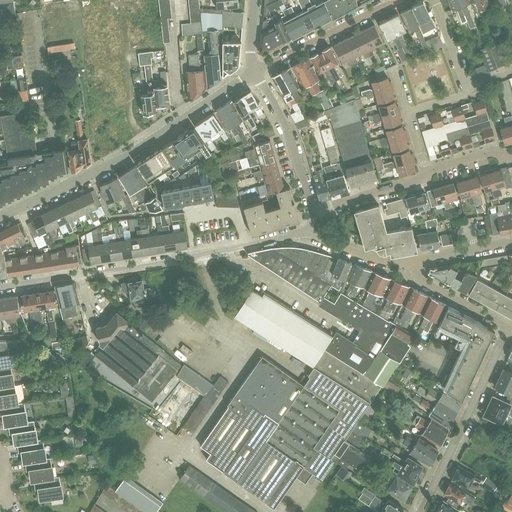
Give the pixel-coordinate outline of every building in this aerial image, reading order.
[(0,0),(0,17),(16,15),(13,0),(0,0)] [(216,0),(217,9),(237,7),(236,0),(216,0)] [(281,0),(277,0),(273,2),(276,8),(280,7),(282,11),(286,9),(284,5),(281,0)] [(299,13),(308,31),(315,27),(306,7),(302,0),(297,0),(303,11),(299,13)] [(315,27),(324,22),(315,5),(315,4),(311,5),(308,0),(302,0),(306,7),(315,27)] [(324,0),(324,1),(332,18),(335,17),(362,3),(368,0),(324,0)] [(448,0),(453,10),(456,8),(463,24),(467,22),(465,15),(458,0),(448,0)] [(458,0),(465,15),(467,22),(470,28),(475,26),(466,4),(469,3),(468,0),(458,0)] [(481,0),(470,0),(471,2),(476,0),(480,10),(484,21),(482,22),(485,33),(493,30),(486,11),(481,0)] [(481,0),(486,11),(491,9),(487,0),(481,0)] [(315,5),(324,22),(332,18),(324,1),(315,5)] [(273,2),(266,6),(269,12),(276,8),(273,2)] [(431,19),(423,2),(412,7),(424,32),(435,26),(431,19)] [(299,35),(308,31),(299,13),(295,16),(290,7),(286,9),(299,35)] [(200,21),(201,33),(202,36),(207,35),(209,54),(204,54),(207,86),(220,78),(217,53),(220,53),(218,35),(222,34),(222,25),(222,18),(222,16),(222,10),(199,8),(199,10),(200,16),(200,21)] [(425,41),(411,8),(401,13),(410,32),(414,30),(425,52),(430,50),(429,50),(425,41)] [(282,18),(283,21),(291,40),(299,35),(286,9),(282,11),(284,15),(281,17),(282,18)] [(171,11),(160,13),(161,18),(162,32),(169,31),(167,18),(172,17),(171,11)] [(398,14),(388,19),(391,24),(392,24),(395,30),(393,30),(396,36),(397,36),(405,53),(409,51),(401,33),(407,31),(398,14)] [(275,15),(271,17),(275,26),(284,43),(291,40),(283,21),(282,18),(278,20),(276,17),(275,15)] [(222,18),(222,25),(232,26),(233,17),(222,16),(222,18)] [(284,43),(275,26),(270,28),(266,19),(262,21),(259,52),(262,55),(284,43)] [(403,62),(408,59),(405,53),(397,36),(396,36),(393,30),(395,30),(392,24),(391,24),(388,19),(379,23),(388,40),(393,38),(398,49),(397,50),(403,62)] [(191,22),(181,23),(182,35),(196,33),(201,33),(200,21),(191,22)] [(375,25),(367,29),(376,47),(378,45),(380,50),(386,47),(375,25)] [(18,35),(17,26),(6,28),(7,36),(18,35)] [(376,47),(367,29),(359,33),(370,56),(374,54),(371,49),(376,47)] [(507,64),(499,44),(494,32),(490,34),(494,44),(496,43),(496,45),(489,48),(489,50),(491,54),(497,68),(507,64)] [(365,58),(370,56),(359,33),(351,37),(359,55),(362,53),(365,58)] [(355,57),(359,55),(351,37),(342,41),(353,64),(357,62),(355,57)] [(223,41),(223,55),(240,55),(242,41),(238,41),(232,41),(229,41),(227,41),(223,41)] [(342,41),(334,45),(343,63),(346,61),(349,66),(353,64),(342,41)] [(74,42),(47,46),(48,53),(70,49),(70,47),(75,46),(74,42)] [(329,47),(322,51),(323,52),(321,53),(325,61),(324,62),(327,68),(329,67),(331,71),(330,71),(331,73),(330,73),(332,77),(333,77),(335,81),(340,79),(334,67),(332,68),(331,66),(337,63),(329,47)] [(489,50),(481,53),(482,57),(488,71),(497,68),(491,54),(489,50)] [(138,60),(151,59),(154,58),(153,52),(138,54),(138,60)] [(318,55),(317,53),(310,57),(318,72),(326,69),(326,70),(325,71),(331,83),(335,81),(333,77),(332,77),(330,73),(331,73),(330,71),(331,71),(329,67),(327,68),(324,62),(325,61),(321,53),(318,55)] [(197,92),(193,54),(189,54),(190,71),(186,71),(188,94),(190,100),(198,94),(197,92)] [(198,54),(193,54),(197,92),(198,94),(206,87),(204,69),(200,70),(198,54)] [(12,56),(13,68),(24,66),(22,55),(12,56)] [(223,55),(223,76),(237,67),(239,64),(240,55),(223,55)] [(308,58),(300,62),(316,92),(320,90),(315,80),(318,78),(308,58)] [(300,62),(292,66),(303,87),(307,85),(312,94),(315,100),(319,98),(316,92),(300,62)] [(476,68),(479,75),(488,72),(485,64),(476,68)] [(299,87),(289,68),(281,72),(297,101),(301,99),(295,89),(299,87)] [(153,80),(154,87),(156,107),(164,106),(164,103),(168,103),(166,83),(164,83),(164,80),(166,80),(165,71),(160,72),(161,79),(153,80)] [(281,72),(272,76),(282,95),(281,95),(285,103),(290,101),(292,104),(297,101),(281,72)] [(19,89),(27,88),(25,77),(17,78),(19,89)] [(366,94),(366,95),(393,86),(391,81),(389,81),(388,77),(372,82),(374,89),(372,90),(370,89),(361,91),(362,95),(366,94)] [(157,110),(156,107),(154,87),(153,80),(148,81),(149,94),(141,95),(143,112),(144,113),(147,114),(151,114),(153,112),(152,110),(157,110)] [(366,95),(367,98),(373,97),(374,95),(375,94),(378,102),(394,97),(392,93),(395,92),(393,86),(366,95)] [(16,101),(19,101),(28,99),(26,88),(19,89),(14,90),(16,101)] [(241,96),(240,96),(248,111),(254,107),(259,115),(263,113),(251,90),(246,93),(245,92),(241,94),(241,96)] [(327,95),(319,98),(325,111),(333,107),(327,95)] [(235,99),(234,100),(244,119),(246,117),(251,128),(256,125),(248,111),(240,96),(239,97),(238,96),(235,98),(235,99)] [(362,120),(355,98),(352,99),(346,102),(333,107),(325,111),(324,111),(326,118),(330,117),(351,186),(377,178),(359,121),(362,120)] [(477,114),(465,118),(467,126),(489,119),(483,100),(474,103),(477,114)] [(232,101),(224,106),(240,139),(241,139),(243,144),(248,142),(238,122),(242,120),(232,101)] [(373,118),(374,119),(401,111),(399,105),(397,106),(395,101),(379,106),(381,114),(380,114),(377,113),(368,116),(369,120),(373,118)] [(240,139),(224,106),(216,111),(226,129),(229,127),(234,136),(237,141),(240,139)] [(456,121),(443,124),(446,133),(467,126),(465,118),(463,110),(462,107),(452,109),(456,121)] [(300,109),(291,114),(296,122),(305,118),(300,109)] [(6,148),(7,163),(0,164),(0,203),(6,203),(6,200),(15,198),(14,196),(23,194),(23,192),(32,190),(32,188),(41,186),(40,184),(49,182),(49,177),(58,176),(57,173),(66,171),(63,149),(37,153),(30,111),(0,116),(3,133),(3,132),(4,139),(6,148)] [(324,111),(316,115),(319,122),(326,118),(324,111)] [(402,116),(401,111),(374,119),(375,123),(380,121),(381,119),(383,118),(385,126),(401,121),(400,117),(402,116)] [(213,113),(203,119),(213,134),(218,131),(224,140),(228,138),(213,113)] [(422,131),(424,139),(446,133),(443,124),(441,116),(440,113),(431,116),(434,127),(422,131)] [(319,122),(316,115),(307,118),(310,125),(319,122)] [(511,143),(511,130),(508,116),(503,118),(505,122),(507,124),(508,125),(500,128),(505,144),(510,142),(511,144),(511,143)] [(305,118),(296,122),(299,129),(310,125),(307,118),(307,117),(305,118)] [(211,150),(216,146),(209,137),(213,134),(203,119),(194,125),(211,150)] [(489,119),(467,126),(470,134),(482,131),(486,143),(495,140),(489,119)] [(380,139),(381,143),(408,135),(406,129),(404,130),(403,125),(386,130),(389,138),(387,139),(384,137),(380,139)] [(79,140),(83,165),(85,164),(86,164),(90,163),(90,162),(91,161),(87,137),(83,138),(81,126),(77,126),(79,140)] [(446,133),(448,141),(461,137),(464,149),(474,146),(473,143),(470,134),(467,126),(446,133)] [(184,134),(183,134),(196,154),(201,150),(206,156),(211,153),(193,128),(190,130),(189,130),(188,131),(187,130),(183,133),(184,134)] [(259,132),(262,137),(263,139),(275,135),(273,128),(259,132)] [(329,128),(321,130),(331,163),(339,161),(329,128)] [(451,150),(448,141),(446,133),(424,139),(427,148),(439,144),(442,156),(452,153),(451,150)] [(173,140),(172,140),(186,161),(196,154),(183,134),(182,135),(181,135),(178,136),(178,137),(177,138),(177,139),(174,141),(173,140)] [(408,135),(381,143),(382,147),(387,145),(388,143),(390,142),(392,151),(409,146),(407,141),(409,140),(408,135)] [(77,168),(78,169),(82,167),(82,165),(83,165),(79,140),(71,141),(72,149),(68,149),(71,170),(77,168)] [(162,147),(174,165),(176,168),(186,161),(172,140),(162,147)] [(253,144),(255,148),(255,151),(247,153),(249,157),(273,150),(270,140),(253,144)] [(174,165),(162,147),(161,148),(159,150),(159,149),(154,153),(165,171),(174,165)] [(230,161),(237,159),(234,148),(227,150),(230,161)] [(273,150),(249,157),(246,158),(249,167),(259,164),(276,159),(273,150)] [(383,164),(384,168),(415,159),(413,154),(411,154),(410,150),(393,154),(396,162),(394,163),(392,162),(383,164)] [(145,158),(157,176),(165,171),(154,153),(153,153),(151,155),(150,155),(145,158)] [(227,153),(217,159),(221,165),(222,164),(223,170),(224,177),(232,175),(227,153)] [(377,170),(384,168),(380,156),(374,158),(377,170)] [(157,176),(145,158),(145,159),(142,160),(136,164),(148,182),(157,176)] [(253,172),(254,176),(260,175),(262,174),(279,169),(276,159),(259,164),(261,170),(253,172)] [(415,159),(388,167),(389,171),(393,170),(394,176),(400,175),(416,170),(414,165),(416,165),(415,159)] [(332,165),(340,195),(349,193),(347,187),(343,175),(340,162),(336,163),(332,164),(332,165)] [(313,176),(320,201),(331,198),(320,163),(314,165),(317,175),(313,176)] [(135,165),(127,170),(144,199),(149,196),(143,186),(147,184),(135,165)] [(332,198),(340,195),(332,165),(324,167),(328,179),(327,179),(332,198)] [(495,168),(490,169),(498,196),(502,195),(501,190),(498,189),(498,187),(505,185),(505,187),(511,185),(508,170),(501,172),(500,169),(496,170),(495,168)] [(262,174),(260,175),(261,179),(263,178),(265,184),(282,179),(279,169),(262,174)] [(494,197),(498,196),(490,169),(484,171),(485,174),(480,175),(485,191),(493,189),(493,191),(492,193),(494,197)] [(140,201),(144,199),(127,170),(119,176),(130,194),(134,192),(140,201)] [(244,176),(242,170),(234,172),(236,178),(244,176)] [(472,175),(466,177),(474,203),(475,206),(483,203),(480,193),(482,192),(477,176),(472,177),(472,175)] [(117,177),(109,181),(117,198),(122,196),(130,212),(136,211),(127,193),(125,194),(117,177)] [(466,177),(461,178),(461,181),(457,182),(461,198),(469,196),(470,198),(468,200),(469,205),(474,203),(466,177)] [(265,184),(257,186),(260,196),(268,194),(276,192),(285,189),(282,179),(265,184)] [(117,198),(109,181),(101,185),(102,188),(100,189),(106,203),(111,201),(117,198)] [(210,181),(200,183),(203,199),(204,199),(209,198),(213,197),(210,181)] [(200,183),(190,185),(194,201),(200,200),(203,199),(200,183)] [(453,183),(442,187),(449,208),(454,206),(452,201),(457,199),(453,183)] [(190,185),(181,187),(184,203),(185,203),(190,202),(194,201),(190,185)] [(181,187),(171,189),(174,205),(184,203),(181,187)] [(262,201),(244,206),(252,235),(299,221),(290,187),(285,189),(276,192),(280,206),(265,210),(262,201)] [(449,208),(442,187),(433,189),(433,190),(427,191),(432,207),(444,203),(445,209),(449,208)] [(171,189),(161,191),(164,207),(174,205),(171,189)] [(91,192),(82,196),(92,218),(93,222),(97,220),(99,219),(100,219),(99,216),(97,211),(94,212),(93,210),(98,207),(91,192)] [(216,206),(224,207),(222,192),(214,192),(216,206)] [(230,192),(222,192),(224,207),(231,207),(230,192)] [(231,207),(239,207),(236,192),(230,192),(231,207)] [(424,208),(429,206),(425,193),(421,194),(420,192),(415,194),(420,211),(425,210),(424,208)] [(410,197),(406,198),(410,212),(413,211),(416,222),(420,221),(423,221),(422,215),(420,211),(415,194),(410,196),(410,197)] [(88,220),(92,218),(82,196),(72,201),(79,216),(85,213),(88,220)] [(156,196),(145,201),(149,210),(162,208),(156,196)] [(408,213),(404,198),(386,203),(388,208),(384,209),(386,215),(399,212),(401,218),(408,216),(408,213)] [(72,201),(62,205),(72,227),(76,226),(73,219),(79,216),(72,201)] [(142,211),(149,210),(145,201),(139,204),(142,211)] [(503,216),(497,218),(496,213),(489,214),(491,225),(492,235),(511,231),(507,209),(506,203),(497,205),(498,210),(502,210),(503,216)] [(62,205),(52,209),(59,225),(65,222),(70,233),(73,231),(72,227),(62,205)] [(412,226),(386,231),(379,205),(356,212),(366,246),(367,246),(376,244),(376,247),(377,248),(377,249),(378,250),(379,251),(380,252),(381,252),(382,253),(383,253),(384,253),(385,253),(386,253),(386,251),(391,250),(391,254),(416,250),(412,226)] [(52,209),(42,214),(52,236),(54,240),(58,238),(53,228),(59,225),(52,209)] [(171,221),(185,219),(184,213),(171,215),(171,221)] [(27,224),(34,238),(39,235),(39,234),(44,232),(45,234),(43,235),(47,244),(54,241),(54,240),(52,236),(42,214),(32,219),(33,221),(27,224)] [(426,221),(430,248),(436,247),(436,246),(440,245),(437,228),(438,222),(437,218),(427,220),(426,220),(426,221)] [(117,233),(119,233),(123,257),(134,255),(131,239),(125,240),(124,232),(123,225),(118,226),(117,220),(115,220),(117,233)] [(430,248),(426,221),(423,221),(420,221),(422,232),(418,233),(420,249),(425,248),(425,249),(430,248)] [(25,232),(21,222),(0,231),(0,276),(7,275),(5,259),(4,254),(2,249),(15,242),(17,246),(29,240),(27,234),(24,236),(22,233),(25,232)] [(159,234),(152,235),(155,252),(166,251),(162,226),(162,224),(161,223),(157,224),(159,234)] [(176,249),(187,247),(184,223),(179,224),(180,231),(174,232),(176,249)] [(176,249),(174,232),(167,233),(167,231),(169,231),(168,225),(166,225),(162,226),(166,251),(176,249)] [(96,228),(98,237),(102,260),(112,259),(110,242),(103,243),(102,236),(101,226),(96,228)] [(93,242),(95,242),(95,244),(88,245),(88,247),(82,248),(84,262),(90,261),(91,262),(102,260),(98,237),(96,228),(91,230),(92,233),(93,242)] [(149,228),(140,230),(144,254),(155,252),(152,235),(150,236),(149,228)] [(131,239),(134,255),(144,254),(140,230),(136,230),(138,238),(131,239)] [(110,242),(112,259),(123,257),(119,233),(117,233),(115,234),(116,241),(110,242)] [(453,244),(450,234),(440,236),(442,246),(453,244)] [(66,246),(66,249),(68,266),(82,264),(79,244),(66,246)] [(312,251),(305,249),(301,248),(297,248),(281,248),(278,248),(273,249),(248,253),(248,255),(319,302),(327,306),(362,327),(351,345),(334,335),(324,349),(382,385),(383,385),(395,367),(399,362),(409,345),(407,344),(414,335),(341,291),(334,302),(324,296),(331,285),(328,283),(333,272),(326,269),(331,256),(322,254),(316,252),(312,251)] [(51,255),(53,268),(68,266),(66,249),(51,252),(51,255)] [(53,268),(51,255),(51,252),(42,253),(42,256),(44,270),(53,268)] [(23,256),(26,272),(44,270),(42,256),(42,253),(36,254),(23,256)] [(23,256),(5,259),(7,275),(26,272),(23,256)] [(507,256),(483,260),(480,267),(508,263),(507,256)] [(337,263),(333,272),(328,283),(331,285),(339,290),(352,263),(338,259),(337,263)] [(457,289),(466,293),(476,276),(477,276),(479,270),(477,269),(480,260),(470,262),(465,271),(463,276),(462,278),(462,279),(457,289)] [(349,295),(363,267),(355,263),(347,280),(351,282),(346,293),(349,295)] [(451,266),(430,269),(428,273),(435,276),(444,280),(444,281),(452,285),(456,287),(456,288),(457,289),(462,279),(462,278),(463,276),(461,275),(459,278),(454,276),(458,269),(451,266)] [(372,270),(363,267),(349,295),(353,298),(357,290),(359,285),(364,287),(372,270)] [(370,290),(366,298),(363,304),(367,306),(382,275),(373,271),(365,288),(370,290)] [(380,302),(374,300),(378,293),(382,295),(390,278),(382,275),(367,306),(371,308),(376,310),(380,302)] [(132,298),(139,296),(146,295),(146,297),(150,296),(163,304),(168,298),(155,290),(154,290),(149,287),(144,288),(142,279),(137,279),(134,277),(131,277),(129,280),(129,282),(122,283),(123,290),(125,291),(130,290),(132,298)] [(468,294),(482,301),(491,285),(477,278),(468,294)] [(385,306),(383,310),(387,312),(389,307),(401,283),(392,279),(384,296),(389,298),(385,306)] [(74,282),(64,283),(68,300),(72,315),(77,314),(75,303),(79,302),(74,282)] [(72,315),(68,300),(64,283),(54,285),(59,301),(58,301),(62,318),(72,315)] [(409,286),(401,283),(389,307),(387,312),(391,314),(393,308),(395,309),(399,302),(402,303),(409,286)] [(495,309),(504,293),(491,285),(482,301),(495,309)] [(420,291),(418,291),(411,287),(403,304),(407,306),(403,314),(401,319),(396,316),(393,322),(402,327),(405,320),(420,291)] [(369,404),(382,385),(324,349),(334,335),(264,291),(262,294),(252,288),(234,316),(288,351),(313,367),(307,376),(309,377),(304,385),(287,374),(260,356),(199,444),(210,452),(206,458),(274,506),(295,476),(306,483),(308,480),(312,483),(316,477),(321,481),(335,460),(316,447),(315,448),(313,446),(326,426),(345,439),(350,431),(358,420),(363,412),(369,403),(369,404)] [(51,305),(56,305),(54,290),(44,291),(47,306),(49,320),(51,338),(56,337),(51,305)] [(42,292),(32,293),(36,323),(41,322),(39,308),(47,306),(44,291),(42,292)] [(427,295),(420,291),(405,320),(409,321),(415,310),(419,312),(427,295)] [(22,295),(17,296),(19,311),(29,309),(31,323),(36,323),(32,293),(22,295)] [(511,309),(511,297),(504,293),(495,309),(508,316),(511,309)] [(19,311),(17,296),(17,295),(8,297),(12,322),(16,322),(15,316),(20,315),(19,311)] [(437,300),(429,296),(421,313),(425,315),(418,331),(416,330),(413,334),(418,337),(421,333),(423,330),(424,327),(437,300)] [(8,297),(0,298),(0,305),(2,318),(6,318),(7,323),(12,322),(8,297)] [(440,302),(437,300),(424,327),(423,330),(427,332),(433,320),(438,322),(446,305),(440,302)] [(445,376),(442,382),(440,387),(461,400),(463,397),(468,386),(469,383),(474,373),(475,370),(481,359),(482,356),(481,356),(493,330),(484,325),(482,324),(474,320),(463,314),(448,306),(436,330),(438,331),(439,328),(445,330),(443,333),(449,336),(451,337),(453,334),(453,335),(454,334),(458,337),(455,345),(454,345),(454,346),(458,348),(457,348),(458,349),(455,354),(458,356),(455,361),(455,360),(449,375),(446,373),(445,376)] [(182,365),(117,312),(106,325),(97,328),(100,341),(99,342),(102,344),(94,355),(139,391),(152,402),(182,365)] [(139,327),(143,331),(150,322),(146,319),(139,327)] [(0,365),(11,364),(18,363),(18,360),(17,358),(16,357),(15,356),(13,355),(11,355),(10,355),(7,339),(0,338),(0,365)] [(52,342),(52,349),(65,347),(64,340),(52,342)] [(29,362),(19,364),(19,366),(20,368),(21,369),(23,370),(25,371),(27,371),(31,371),(29,362)] [(11,364),(0,365),(0,385),(14,384),(14,383),(11,365),(11,364)] [(184,364),(176,376),(181,379),(189,368),(184,364)] [(413,371),(407,367),(402,375),(408,379),(413,371)] [(189,368),(181,379),(186,383),(194,371),(189,368)] [(511,373),(503,368),(499,377),(511,384),(511,373)] [(194,371),(186,383),(191,386),(199,374),(194,371)] [(220,374),(214,384),(206,396),(204,395),(183,425),(188,429),(194,432),(229,381),(220,374)] [(199,374),(191,386),(196,389),(204,378),(199,374)] [(511,384),(499,377),(495,386),(510,395),(511,391),(511,384)] [(204,378),(196,389),(201,393),(209,381),(204,378)] [(388,380),(384,386),(393,392),(397,386),(388,380)] [(201,393),(204,395),(206,396),(214,384),(209,381),(201,393)] [(0,405),(17,403),(17,402),(15,383),(14,383),(14,384),(0,385),(0,405)] [(417,390),(424,395),(426,391),(419,386),(417,390)] [(427,392),(456,410),(460,402),(442,391),(440,395),(430,388),(427,392)] [(435,402),(433,406),(452,419),(456,410),(427,392),(425,396),(435,402)] [(370,404),(376,407),(382,398),(376,394),(370,404)] [(511,398),(508,396),(505,401),(492,395),(491,397),(490,396),(487,403),(489,403),(488,405),(511,416),(511,398)] [(428,414),(448,427),(452,419),(433,406),(422,399),(420,403),(430,410),(428,414)] [(5,425),(10,424),(27,422),(27,421),(24,401),(17,402),(17,403),(0,405),(0,406),(1,412),(4,412),(5,413),(3,414),(5,425)] [(66,404),(68,413),(74,412),(73,403),(66,404)] [(369,403),(363,412),(364,412),(371,417),(377,409),(369,404),(369,403)] [(485,406),(482,412),(484,413),(483,415),(491,418),(494,420),(508,427),(511,422),(511,418),(511,416),(488,405),(487,407),(485,406)] [(364,412),(359,420),(366,425),(371,417),(364,412)] [(415,418),(444,437),(447,429),(431,419),(429,422),(417,415),(415,418)] [(444,437),(415,418),(412,422),(423,430),(421,434),(439,445),(444,437)] [(34,420),(27,421),(27,422),(10,424),(11,430),(14,430),(14,432),(13,432),(15,443),(18,442),(37,440),(37,439),(34,420)] [(371,428),(366,425),(359,420),(358,420),(350,431),(363,439),(371,428)] [(316,447),(335,460),(346,468),(350,463),(360,470),(370,456),(345,439),(326,426),(313,446),(315,448),(316,447)] [(385,439),(372,430),(368,435),(374,439),(375,437),(383,442),(385,439)] [(408,435),(405,439),(433,457),(438,450),(419,438),(417,441),(408,435)] [(398,440),(402,443),(411,449),(410,452),(428,464),(433,457),(405,439),(404,439),(400,437),(398,440)] [(26,461),(46,458),(43,439),(37,439),(37,440),(18,442),(19,449),(23,448),(23,450),(22,450),(24,462),(26,461)] [(383,446),(380,450),(384,453),(417,475),(419,471),(420,471),(422,468),(421,467),(421,466),(407,457),(405,460),(394,453),(383,446)] [(384,453),(382,457),(395,466),(392,470),(397,473),(413,483),(414,482),(415,481),(416,479),(416,478),(417,475),(384,453)] [(31,480),(35,480),(35,479),(53,477),(51,458),(46,458),(26,461),(27,468),(31,467),(31,469),(30,469),(31,480)] [(254,511),(189,465),(179,479),(182,481),(225,511),(254,511)] [(343,478),(348,471),(342,466),(336,474),(343,478)] [(452,474),(451,476),(451,478),(451,479),(468,488),(472,478),(480,482),(482,477),(475,473),(474,474),(457,466),(454,473),(452,474)] [(391,472),(382,485),(387,488),(397,495),(398,494),(404,498),(408,492),(409,492),(412,488),(411,486),(411,485),(396,475),(391,472)] [(59,476),(53,477),(35,479),(35,480),(36,486),(39,485),(40,488),(38,488),(40,499),(51,498),(52,504),(63,502),(59,476)] [(445,489),(444,491),(444,492),(443,494),(461,504),(464,499),(470,503),(473,497),(449,483),(446,488),(445,489)] [(101,493),(104,496),(106,497),(113,488),(106,484),(101,493)] [(118,492),(116,491),(113,488),(106,497),(112,501),(118,492)] [(112,501),(117,505),(123,496),(118,492),(112,501)] [(390,511),(372,499),(362,492),(358,498),(376,510),(377,509),(380,511),(379,511),(390,511)] [(510,511),(511,509),(511,493),(511,494),(507,502),(504,501),(500,507),(508,511),(510,511)] [(151,495),(141,509),(145,511),(155,511),(158,509),(162,503),(151,495)] [(374,495),(372,499),(390,511),(402,511),(403,511),(403,509),(403,508),(388,498),(386,503),(374,495)] [(129,500),(123,496),(117,505),(123,509),(129,500)] [(126,511),(128,511),(134,504),(129,500),(123,509),(126,511)] [(460,511),(459,511),(458,511),(459,510),(453,506),(452,507),(443,501),(440,507),(439,508),(437,511),(460,511)]
